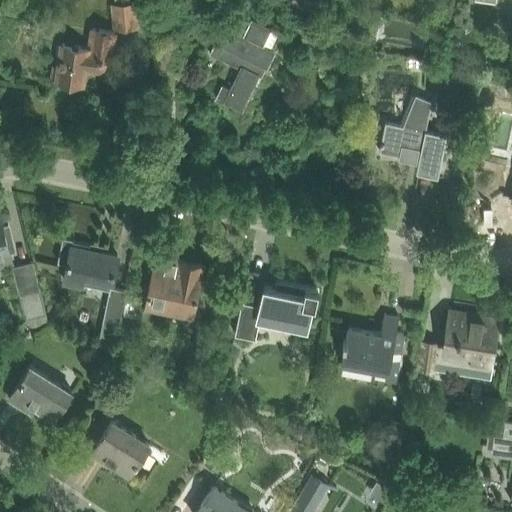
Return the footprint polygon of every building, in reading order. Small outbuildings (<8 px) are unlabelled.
[(116,26),(138,24),(136,0),(118,0),(114,0),(116,26)] [(223,25),(210,53),(241,67),(233,86),(228,84),(228,85),(222,83),(216,95),(226,100),(242,107),(246,97),(251,98),(259,80),(273,49),(261,43),(269,26),(252,18),(244,35),(223,25)] [(53,64),(51,75),(57,76),(56,79),(84,83),(86,67),(108,71),(111,52),(115,31),(92,27),(88,47),(62,43),(62,44),(59,59),(58,65),(53,64)] [(166,69),(180,68),(178,34),(152,36),(155,68),(166,68),(166,69)] [(426,129),(432,99),(416,93),(403,124),(386,120),(380,150),(419,158),(416,170),(438,175),(444,147),(446,135),(447,133),(426,129)] [(446,135),(444,147),(451,148),(454,137),(446,135)] [(4,226),(0,209),(0,263),(13,260),(10,250),(14,249),(9,224),(4,226)] [(64,237),(59,260),(66,261),(62,282),(83,286),(84,284),(96,286),(98,276),(112,279),(114,273),(118,254),(89,248),(90,242),(64,237)] [(203,263),(156,253),(146,303),(194,312),(203,263)] [(18,262),(20,290),(36,289),(35,261),(18,262)] [(242,299),(235,333),(257,337),(257,336),(256,335),(261,312),(264,312),(301,319),(301,320),(307,321),(311,302),(315,303),(318,288),(276,279),(276,280),(277,281),(276,286),(265,284),(261,304),(244,301),(244,299),(242,299)] [(119,324),(126,289),(110,286),(103,320),(119,324)] [(40,291),(20,296),(25,318),(46,313),(40,291)] [(214,298),(212,312),(224,314),(227,301),(214,298)] [(422,339),(418,365),(434,368),(435,360),(453,363),(491,370),(492,361),(490,361),(493,337),(497,318),(451,310),(448,330),(445,343),(441,342),(438,342),(422,339)] [(348,326),(342,361),(374,367),(372,375),(395,379),(404,333),(396,331),(399,315),(385,312),(381,332),(348,326)] [(129,337),(131,324),(120,322),(117,335),(129,337)] [(54,418),(72,390),(31,363),(9,397),(21,405),(24,400),(54,418)] [(511,419),(490,417),(490,418),(496,419),(494,436),(495,437),(495,436),(511,438),(511,497),(511,498),(511,499),(511,419)] [(130,474),(140,457),(149,443),(112,419),(92,450),(130,474)] [(216,468),(238,437),(228,430),(206,461),(216,468)] [(322,452),(317,459),(324,463),(329,456),(322,452)] [(338,487),(312,472),(291,508),(297,511),(311,511),(328,486),(336,491),(338,487)] [(213,485),(205,498),(195,511),(253,511),(254,511),(213,485)]
